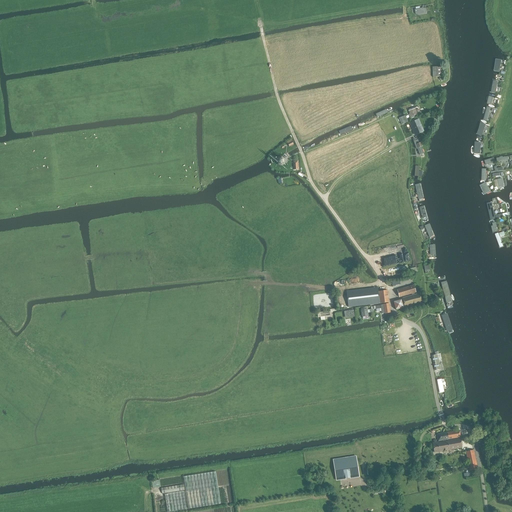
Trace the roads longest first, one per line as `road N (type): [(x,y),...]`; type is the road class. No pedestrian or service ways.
road 1 (track): [(389,289),(309,179),(277,96),(259,16),(110,24),(93,0)]
road 2 (unclassified): [(487,511),(474,434),(444,424),(425,341),(413,324)]
road 3 (track): [(382,19),(263,40)]
